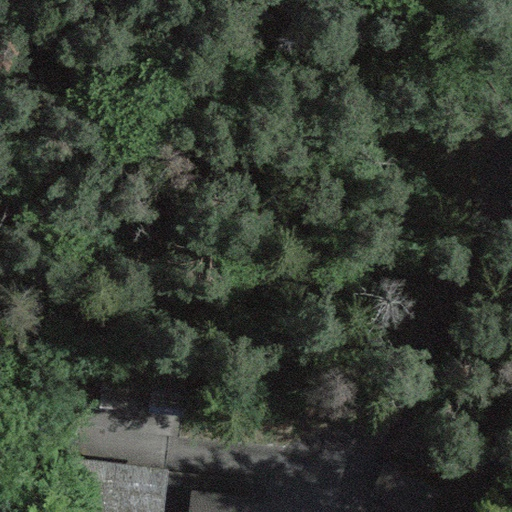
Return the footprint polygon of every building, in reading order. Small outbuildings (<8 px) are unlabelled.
[(83,404),(89,346),(58,343),(52,401),(83,404)] [(138,351),(108,348),(102,406),(132,409),(138,351)] [(188,356),(158,353),(152,411),(182,415),(188,356)] [(406,422),(394,448),(449,473),(461,446),(406,422)] [(159,511),(164,470),(60,460),(55,511),(159,511)] [(386,467),(374,494),(413,511),(431,511),(441,492),(386,467)] [(188,511),(252,511),(254,497),(190,490),(188,511)]
